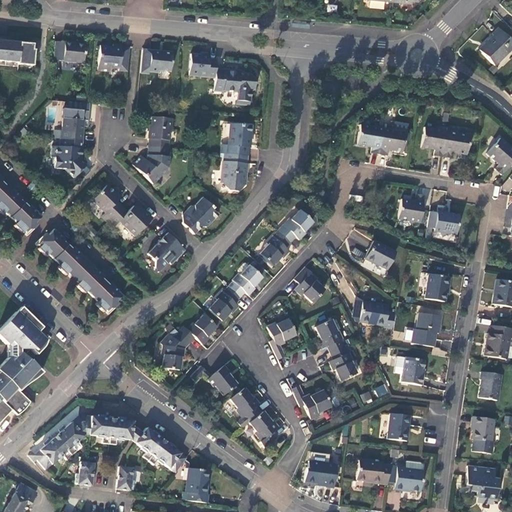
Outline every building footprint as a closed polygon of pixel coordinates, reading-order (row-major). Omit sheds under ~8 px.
[(511,48),(511,43),(498,29),(491,35),(493,36),(478,50),(495,66),(511,48)] [(34,44),(0,41),(0,60),(17,62),(17,63),(33,65),(34,50),(33,50),(34,44)] [(85,44),(55,41),(53,60),(56,60),(83,63),(85,44)] [(119,70),(127,71),(129,48),(121,48),(121,45),(113,45),(112,48),(99,47),(97,71),(109,72),(110,68),(119,69),(119,70)] [(172,52),(150,49),(142,49),(140,73),(149,74),(149,72),(159,73),(159,71),(170,72),(172,52)] [(208,59),(208,55),(199,54),(199,55),(191,54),(188,76),(214,78),(215,68),(216,60),(208,59)] [(215,68),(214,78),(213,91),(222,93),(223,91),(236,92),(235,101),(249,102),(250,90),(253,91),(254,80),(250,74),(238,73),(236,70),(215,68)] [(60,139),(82,141),(83,121),(81,120),(82,111),(63,109),(62,118),(61,131),(61,132),(60,139)] [(149,146),(168,148),(169,131),(171,131),(172,119),(151,117),(150,125),(148,125),(148,138),(149,139),(149,146)] [(371,153),(379,155),(383,128),(378,128),(375,123),(371,126),(359,125),(356,144),(372,147),(371,153)] [(397,123),(392,126),(395,131),(405,132),(407,132),(408,124),(397,123)] [(224,154),(247,156),(250,126),(231,124),(228,145),(225,145),(224,154)] [(383,128),(379,155),(388,156),(389,150),(402,152),(402,151),(405,133),(405,132),(395,131),(392,126),(388,129),(383,128)] [(434,156),(442,157),(446,131),(442,130),(439,126),(434,129),(424,127),(421,147),(434,149),(434,156)] [(446,131),(442,157),(450,159),(451,152),(466,154),(470,135),(459,133),(456,129),(447,127),(446,131)] [(501,176),(511,162),(511,146),(509,147),(500,138),(486,153),(499,165),(495,170),(501,176)] [(80,160),(82,141),(60,139),(59,147),(52,146),(51,158),(54,158),(54,167),(57,169),(66,170),(73,177),(85,165),(80,160)] [(167,156),(168,148),(149,146),(148,157),(146,160),(141,156),(133,165),(152,184),(161,175),(165,175),(167,173),(167,172),(169,157),(167,156)] [(247,164),(247,156),(224,154),(223,153),(221,182),(225,183),(225,187),(228,190),(236,191),(240,189),(240,183),(245,184),(246,172),(244,172),(245,163),(247,164)] [(307,181),(314,174),(309,169),(303,176),(307,181)] [(0,212),(3,215),(5,213),(15,223),(14,226),(22,234),(24,231),(26,233),(25,234),(26,236),(36,225),(34,223),(41,217),(31,207),(30,208),(19,198),(20,197),(10,187),(9,189),(1,181),(3,180),(0,177),(0,212)] [(34,193),(39,187),(34,182),(28,187),(34,193)] [(109,219),(122,207),(116,202),(119,199),(107,186),(92,201),(104,213),(101,217),(106,222),(109,219)] [(419,222),(424,196),(416,194),(414,202),(401,200),(398,218),(408,220),(411,225),(415,222),(419,222)] [(191,218),(194,235),(202,227),(206,227),(218,215),(212,209),(213,209),(202,198),(194,206),(191,206),(188,209),(188,215),(182,215),(183,224),(191,218)] [(429,211),(427,227),(434,229),(434,231),(439,232),(442,237),(447,233),(456,235),(459,215),(446,213),(447,207),(438,205),(437,212),(429,211)] [(127,212),(122,207),(109,219),(115,226),(119,222),(135,237),(152,219),(139,206),(134,207),(127,212)] [(278,231),(290,243),(295,237),(299,240),(305,234),(303,233),(312,222),(299,210),(291,221),(289,219),(278,231)] [(83,229),(76,223),(71,229),(77,235),(83,229)] [(69,278),(71,277),(77,271),(82,276),(76,282),(78,283),(76,286),(85,294),(87,292),(97,302),(95,304),(103,312),(106,310),(107,311),(106,312),(108,315),(118,304),(116,302),(122,295),(112,285),(111,287),(100,277),(102,275),(91,266),(90,267),(83,260),(84,258),(74,249),(73,250),(62,240),(64,238),(54,229),(47,236),(45,234),(35,244),(37,246),(38,245),(40,247),(38,249),(46,257),(48,255),(59,265),(57,267),(65,275),(68,273),(69,274),(68,276),(69,278)] [(285,248),(290,243),(278,231),(267,243),(268,245),(260,255),(272,267),(281,257),(282,258),(288,251),(285,248)] [(170,236),(167,233),(147,254),(154,260),(155,269),(163,268),(169,262),(171,264),(185,250),(179,244),(170,245),(170,236)] [(386,270),(395,253),(373,241),(366,255),(355,248),(353,252),(356,255),(360,257),(364,259),(365,258),(386,270)] [(240,276),(249,266),(245,263),(244,263),(237,270),(237,272),(238,274),(240,276)] [(228,288),(239,298),(244,292),(248,296),(254,289),(253,288),(262,278),(249,266),(240,276),(238,274),(232,281),(233,283),(228,288)] [(304,268),(293,279),(299,284),(294,290),(302,296),(303,294),(312,303),(324,290),(314,282),(316,280),(309,274),(310,273),(304,268)] [(77,271),(71,277),(76,282),(82,276),(77,271)] [(428,274),(424,299),(443,301),(446,287),(447,287),(448,278),(428,274)] [(511,281),(498,280),(496,295),(493,295),(491,304),(511,307),(511,281)] [(235,303),(239,298),(228,288),(223,293),(221,292),(215,299),(217,301),(208,310),(217,318),(221,322),(230,312),(232,314),(238,307),(235,303)] [(384,326),(387,306),(362,302),(358,322),(384,326)] [(20,307),(16,312),(37,332),(41,328),(20,307)] [(0,398),(0,399),(12,410),(17,416),(22,412),(30,403),(19,391),(29,380),(31,382),(42,373),(38,369),(37,370),(23,357),(30,349),(35,355),(43,347),(46,340),(37,332),(16,312),(0,328),(0,338),(7,345),(7,358),(0,365),(0,398)] [(440,317),(418,314),(416,329),(413,329),(411,343),(433,347),(435,334),(438,334),(440,317)] [(177,333),(189,344),(194,338),(202,346),(209,339),(207,338),(216,327),(213,325),(203,315),(194,325),(193,323),(187,330),(183,327),(177,333)] [(277,359),(285,356),(279,345),(284,342),(284,341),(295,335),(288,320),(276,326),(274,324),(266,328),(272,340),(269,342),(277,359)] [(330,353),(344,347),(341,340),(342,339),(338,330),(336,331),(330,320),(315,328),(320,339),(318,340),(322,349),(327,346),(330,353)] [(511,328),(489,325),(489,333),(487,333),(483,357),(505,360),(509,338),(511,338),(511,328)] [(185,349),(189,344),(177,333),(173,338),(176,342),(171,348),(163,346),(161,356),(163,356),(162,368),(179,370),(181,358),(183,359),(185,349)] [(347,353),(344,347),(330,353),(333,360),(328,362),(332,371),(334,370),(340,381),(356,374),(350,362),(352,361),(348,353),(347,353)] [(401,374),(404,358),(399,357),(396,357),(394,373),(401,374)] [(421,377),(423,361),(404,358),(401,374),(400,382),(421,386),(422,377),(421,377)] [(230,374),(224,366),(211,376),(200,367),(189,378),(196,383),(202,376),(207,380),(212,387),(215,386),(222,396),(232,388),(236,384),(229,374),(230,374)] [(497,401),(501,375),(481,371),(480,379),(481,380),(478,398),(497,401)] [(374,389),(378,397),(388,393),(383,384),(374,389)] [(291,389),(299,407),(303,406),(310,419),(318,416),(317,413),(329,407),(322,391),(310,396),(309,395),(304,397),(299,385),(291,389)] [(243,388),(242,390),(237,394),(230,400),(237,409),(236,411),(241,417),(236,421),(242,428),(249,423),(260,413),(255,407),(259,404),(253,397),(252,398),(243,388)] [(363,404),(372,401),(369,391),(360,395),(363,404)] [(0,422),(12,410),(0,399),(0,422)] [(270,422),(262,412),(260,413),(249,423),(257,433),(255,435),(261,441),(260,442),(264,448),(277,438),(273,432),(278,428),(272,420),(270,422)] [(406,441),(409,416),(390,414),(387,439),(406,441)] [(44,470),(46,470),(62,456),(66,460),(76,451),(72,447),(85,435),(103,437),(102,444),(115,445),(116,439),(131,441),(133,422),(125,421),(126,418),(118,417),(118,420),(106,419),(106,416),(99,415),(98,417),(90,416),(90,423),(84,422),(81,422),(79,423),(75,427),(71,423),(64,428),(63,426),(58,431),(59,433),(50,441),(48,439),(42,444),(44,446),(38,451),(42,455),(36,461),(44,470)] [(491,442),(494,420),(473,417),(472,425),(474,426),(472,440),(491,442)] [(175,473),(187,458),(174,449),(176,446),(170,442),(168,445),(158,437),(159,435),(154,430),(152,432),(145,428),(134,443),(135,444),(146,452),(142,457),(154,465),(157,460),(175,473)] [(34,462),(36,461),(42,455),(38,451),(34,454),(32,452),(28,456),(34,462)] [(308,461),(328,464),(329,457),(312,454),(308,461)] [(336,465),(328,464),(308,461),(307,469),(306,469),(304,482),(316,484),(325,485),(325,487),(334,488),(336,465)] [(371,482),(387,484),(389,466),(382,465),(382,464),(358,461),(356,480),(371,481),(371,482)] [(80,485),(89,486),(90,486),(93,464),(86,463),(80,462),(78,475),(75,474),(74,483),(77,483),(77,484),(80,485)] [(405,462),(405,464),(405,469),(421,471),(422,466),(420,463),(405,462)] [(397,463),(394,490),(403,491),(403,490),(419,492),(422,472),(421,471),(405,469),(405,464),(397,463)] [(116,489),(118,489),(123,483),(130,491),(130,490),(133,490),(134,481),(130,481),(131,468),(119,467),(116,489)] [(494,470),(467,467),(465,485),(469,486),(469,496),(496,500),(498,480),(493,480),(494,470)] [(187,501),(207,503),(208,495),(205,495),(206,486),(205,485),(206,471),(188,468),(185,493),(188,494),(187,501)] [(36,494),(19,484),(2,511),(20,511),(25,503),(29,505),(36,494)]
